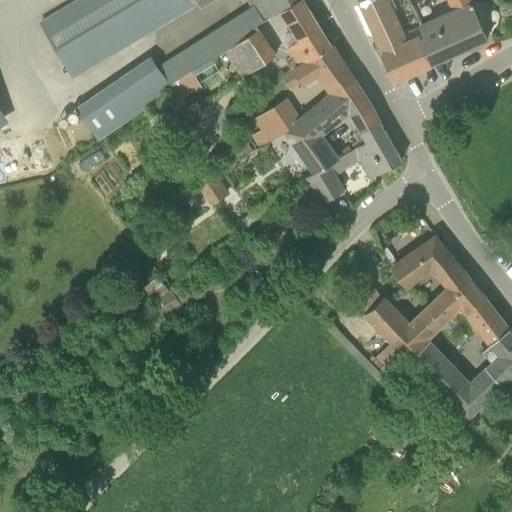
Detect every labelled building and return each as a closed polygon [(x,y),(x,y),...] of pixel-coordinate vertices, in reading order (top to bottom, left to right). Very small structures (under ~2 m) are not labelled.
[(197,6),(206,0),(76,0),(41,21),(73,75),(195,3),(197,6)] [(251,0),(255,6),(158,67),(150,57),(77,107),(98,138),(172,87),(170,84),(197,66),(222,49),(226,49),(226,50),(257,28),(255,25),(268,17),(282,8),(295,0),(251,0)] [(286,59),(292,69),(297,66),(332,44),(304,0),(295,0),(282,8),(298,34),(293,37),(296,41),(285,48),(290,56),(286,59)] [(407,39),(389,0),(369,0),(362,4),(384,52),(396,79),(432,62),(437,59),(421,22),(417,24),(421,34),(407,39)] [(435,16),(421,22),(437,59),(488,37),(471,0),(446,0),(431,7),(435,16)] [(275,54),(257,28),(226,50),(243,75),(275,54)] [(315,75),(329,93),(353,77),(332,44),(297,66),(292,69),(283,75),(289,86),(301,79),(303,83),(315,75)] [(201,85),(191,70),(170,84),(172,87),(180,99),(201,85)] [(350,108),(354,115),(371,104),(353,77),(329,93),(330,95),(315,109),(302,118),(285,129),(315,170),(335,158),(317,132),(350,108)] [(258,148),(285,129),(302,118),(293,105),(286,109),(280,101),(254,118),(261,129),(250,136),(258,148)] [(333,173),(361,156),(372,176),(402,159),(378,118),(362,127),(362,129),(368,139),(355,147),(340,156),(340,155),(315,170),(315,171),(304,178),(320,204),(343,190),(333,173)] [(353,143),(355,147),(368,139),(362,129),(354,134),(358,140),(353,143)] [(212,202),(226,193),(212,171),(198,181),(212,202)] [(465,313),(485,297),(464,269),(451,254),(436,234),(393,265),(406,283),(429,266),(447,288),(437,296),(409,323),(384,296),(365,313),(391,340),(377,355),(399,376),(411,358),(412,357),(411,357),(430,339),(429,338),(461,307),(465,313)] [(386,246),(382,249),(390,259),(394,256),(386,246)] [(168,289),(157,275),(143,287),(154,301),(168,289)] [(182,304),(172,289),(150,304),(160,318),(182,304)] [(367,312),(374,305),(365,295),(357,302),(367,312)] [(455,428),(469,415),(469,416),(511,374),(511,330),(509,326),(485,297),(465,313),(489,343),(482,349),(491,359),(470,380),(430,339),(411,357),(412,357),(454,401),(442,414),(455,428)] [(388,455),(402,426),(378,414),(364,443),(388,455)]
